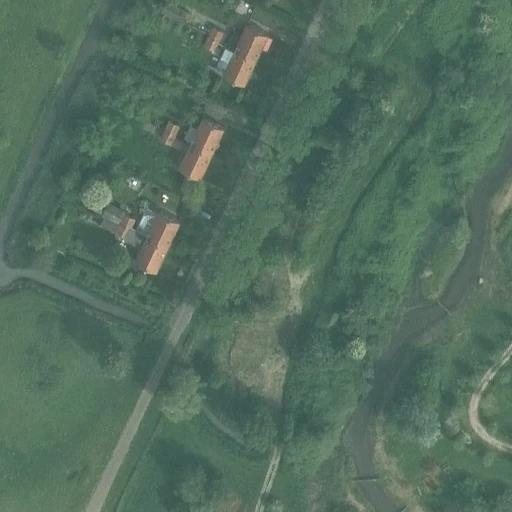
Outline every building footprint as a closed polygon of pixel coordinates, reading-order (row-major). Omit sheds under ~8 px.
[(166,1),(161,11),(184,23),(189,13),(166,1)] [(241,34),(234,49),(256,58),(268,33),(246,23),(241,34)] [(213,26),(208,37),(219,42),(224,31),(213,26)] [(207,38),(204,46),(215,51),(219,42),(208,37),(207,38)] [(222,53),(215,69),(223,73),(223,74),(244,84),(256,58),(234,49),(228,45),(227,47),(225,46),(222,53)] [(209,98),(203,109),(221,118),(227,107),(209,98)] [(140,109),(138,114),(165,127),(164,130),(176,135),(181,125),(152,112),(150,114),(140,109)] [(190,124),(184,138),(191,141),(212,151),(224,127),(202,117),(197,127),(190,124)] [(164,130),(160,139),(171,145),(176,135),(164,130)] [(184,155),(179,167),(200,177),(212,151),(191,141),(184,155)] [(98,205),(95,211),(102,214),(102,215),(104,217),(120,224),(120,223),(132,229),(132,228),(136,219),(127,215),(128,212),(109,203),(106,209),(98,205)] [(147,207),(136,229),(168,245),(180,220),(158,210),(157,212),(147,207)] [(104,217),(100,225),(126,237),(125,239),(141,247),(134,261),(156,271),(168,245),(136,229),(132,228),(132,229),(120,223),(120,224),(104,217)]
